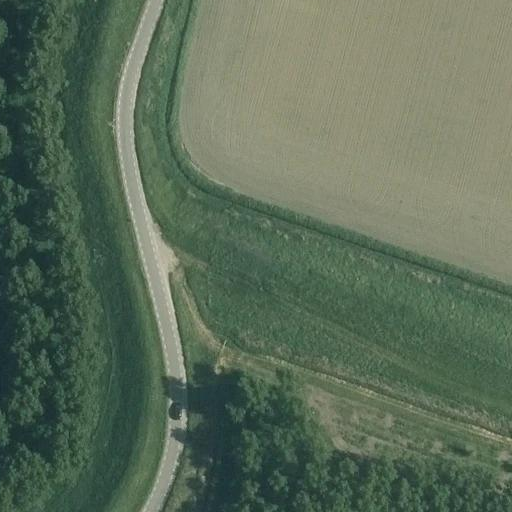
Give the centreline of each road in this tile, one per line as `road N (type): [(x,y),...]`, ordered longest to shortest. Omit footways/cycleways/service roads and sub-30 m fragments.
road 1 (track): [(151,264),(176,272),(220,351),(511,447)]
road 2 (unclassified): [(156,0),(124,115),(128,174),(151,264)]
road 3 (unclassified): [(150,511),(169,464),(176,403),(151,264)]
